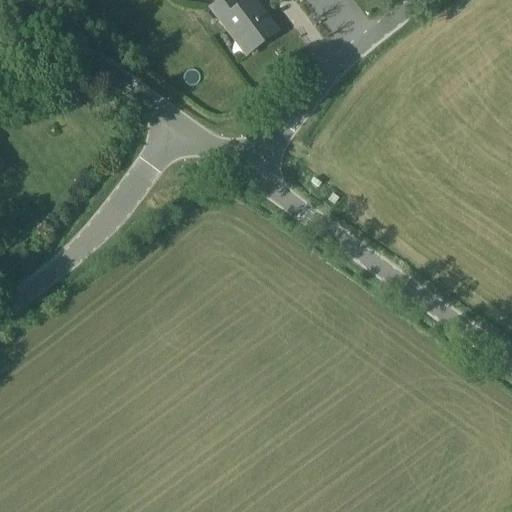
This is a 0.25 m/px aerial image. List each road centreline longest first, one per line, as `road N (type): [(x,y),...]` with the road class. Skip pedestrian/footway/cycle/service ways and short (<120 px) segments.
road 1 (tertiary): [(511,361),(250,172)]
road 2 (unclassified): [(0,316),(85,246),(180,125)]
road 3 (unclassified): [(250,172),(328,77),(413,0)]
road 4 (tertiary): [(180,125),(6,0)]
